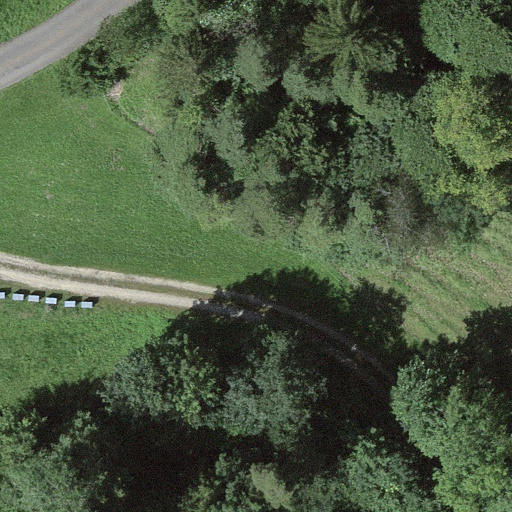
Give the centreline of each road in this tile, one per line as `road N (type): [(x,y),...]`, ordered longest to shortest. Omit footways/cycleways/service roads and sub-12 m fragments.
road 1 (track): [(486,511),(390,380),(322,321),(276,298),(225,286),(0,263)]
road 2 (unclassified): [(0,92),(117,28),(146,0)]
